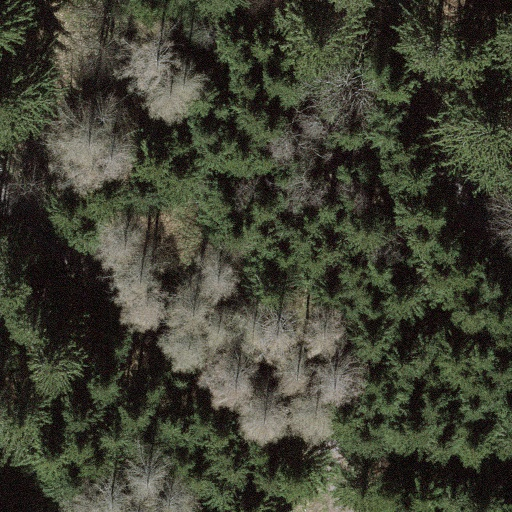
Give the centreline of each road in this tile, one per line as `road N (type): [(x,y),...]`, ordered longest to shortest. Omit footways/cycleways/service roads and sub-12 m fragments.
road 1 (track): [(0,189),(113,327),(346,438),(511,458)]
road 2 (track): [(511,229),(444,164),(410,0)]
